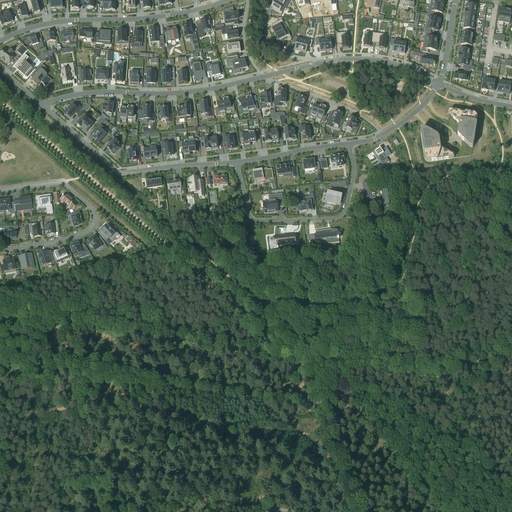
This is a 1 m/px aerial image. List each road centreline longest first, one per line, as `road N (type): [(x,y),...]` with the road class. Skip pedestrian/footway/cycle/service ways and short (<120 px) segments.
road 1 (track): [(166,246),(200,252),(263,302),(333,308),(377,299),(399,287),(420,196),(449,174),(511,169)]
road 2 (residential): [(0,40),(51,22),(152,17),(229,0)]
road 3 (residential): [(43,108),(76,94),(174,93),(264,76)]
road 4 (track): [(166,246),(0,100)]
road 5 (residential): [(348,144),(346,206),(330,219),(253,220),(237,162)]
road 6 (track): [(511,510),(466,451),(401,406),(352,389)]
road 7 (track): [(164,383),(317,407),(352,389)]
road 8 (track): [(0,288),(166,246)]
road 9 (track): [(329,435),(159,416)]
road 10 (track): [(0,362),(164,383)]
road 11 (track): [(304,366),(180,257)]
road 12 (track): [(145,498),(308,511)]
road 13 (track): [(159,416),(82,406),(0,415)]
road 14 (track): [(358,511),(304,366)]
road 15 (residential): [(61,182),(87,204),(92,225),(47,244),(0,245)]
road 16 (residential): [(264,76),(345,108),(382,135)]
road 17 (residential): [(115,169),(237,162)]
